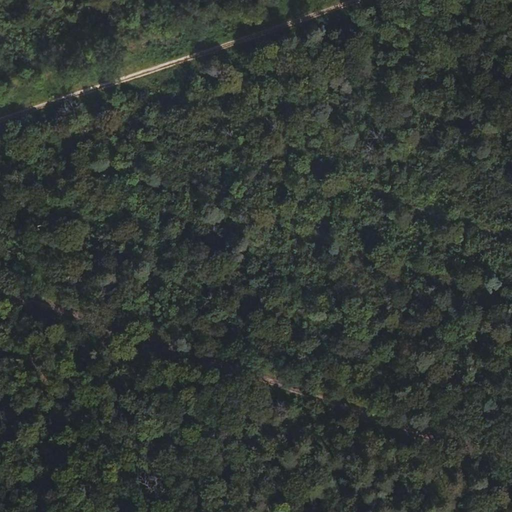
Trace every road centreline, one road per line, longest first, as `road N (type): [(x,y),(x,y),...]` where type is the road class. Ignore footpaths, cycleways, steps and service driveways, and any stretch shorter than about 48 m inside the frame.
road 1 (track): [(0,289),(511,461)]
road 2 (track): [(0,121),(365,0)]
